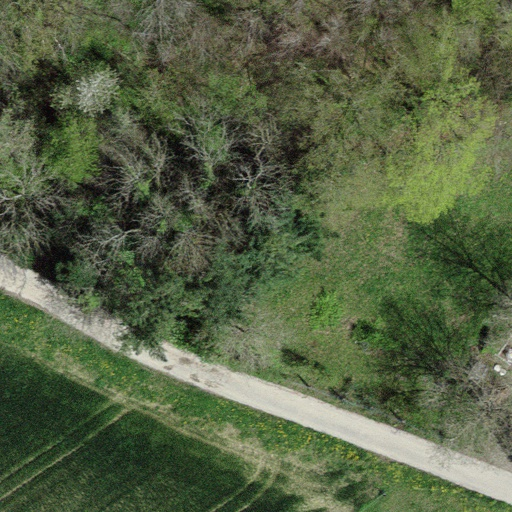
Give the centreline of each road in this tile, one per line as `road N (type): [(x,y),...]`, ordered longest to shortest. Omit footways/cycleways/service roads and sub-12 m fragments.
road 1 (track): [(511,482),(0,277)]
road 2 (track): [(511,137),(378,143)]
